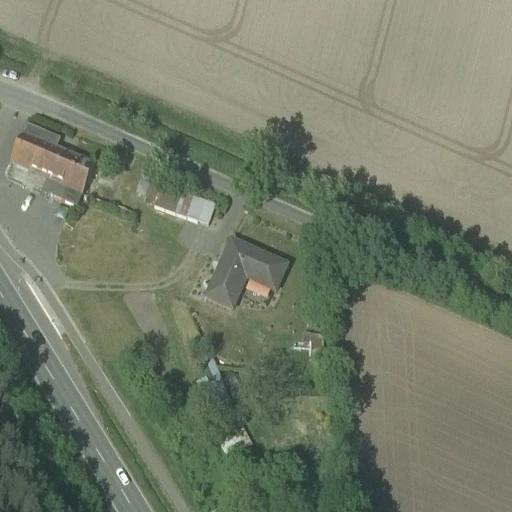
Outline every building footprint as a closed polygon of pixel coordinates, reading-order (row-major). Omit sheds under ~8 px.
[(95,171),(56,155),(60,145),(28,131),(11,170),(6,182),(78,213),(95,171)] [(193,202),(161,191),(153,211),(186,223),(193,202)] [(215,209),(193,202),(186,223),(208,230),(215,209)] [(286,272),(232,248),(206,304),(232,316),(246,285),(275,298),(286,272)] [(209,362),(198,367),(209,391),(220,385),(209,362)] [(238,424),(220,385),(209,391),(199,395),(217,434),(238,424)] [(199,406),(169,420),(174,432),(204,418),(199,406)] [(238,425),(218,436),(230,460),(251,449),(238,425)]
